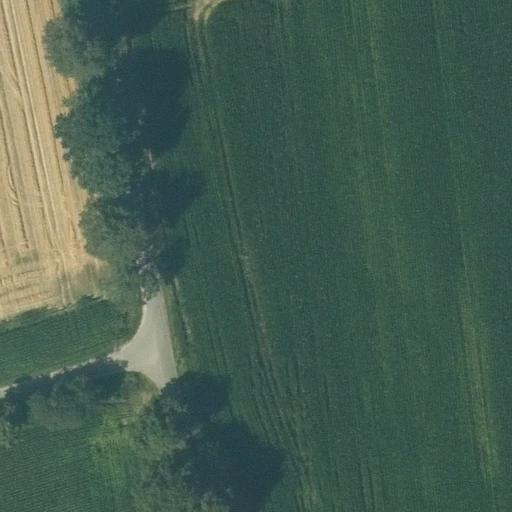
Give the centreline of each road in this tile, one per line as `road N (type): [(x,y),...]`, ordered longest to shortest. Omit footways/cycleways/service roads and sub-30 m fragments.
road 1 (unclassified): [(90,0),(163,349)]
road 2 (unclassified): [(0,396),(163,349)]
road 3 (unclassified): [(163,349),(194,511)]
